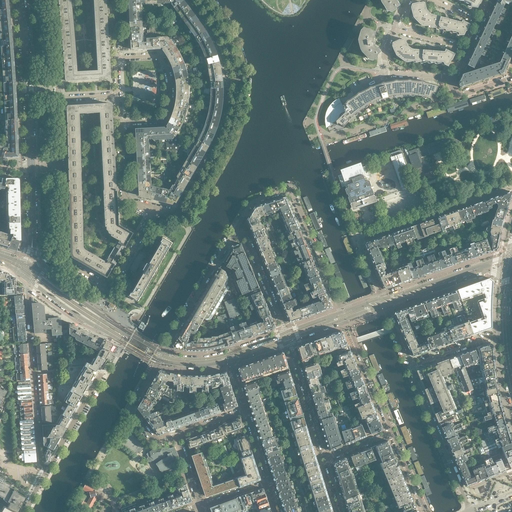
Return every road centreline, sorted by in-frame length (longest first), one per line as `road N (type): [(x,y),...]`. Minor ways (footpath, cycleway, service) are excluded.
road 1 (residential): [(152,217),(181,205),(228,113),(218,40),(192,0)]
road 2 (residential): [(59,168),(59,253),(111,290),(152,217)]
road 3 (residential): [(380,294),(358,239),(511,186)]
road 4 (residential): [(236,230),(253,202),(292,195),(339,309)]
road 5 (residential): [(47,469),(39,462),(26,282)]
road 6 (tertiary): [(30,169),(20,0)]
road 7 (tertiary): [(162,352),(28,263)]
road 8 (residential): [(470,511),(410,366)]
road 9 (residential): [(119,123),(159,122),(170,83),(162,56),(115,55)]
road 10 (tertiary): [(27,278),(158,361)]
road 11 (residential): [(162,352),(236,230)]
road 12 (tertiary): [(507,254),(384,302)]
road 13 (tertiary): [(285,332),(211,356),(162,352)]
road 14 (tertiary): [(386,307),(505,265)]
road 15 (residential): [(325,460),(289,342)]
road 16 (residential): [(344,322),(391,433)]
